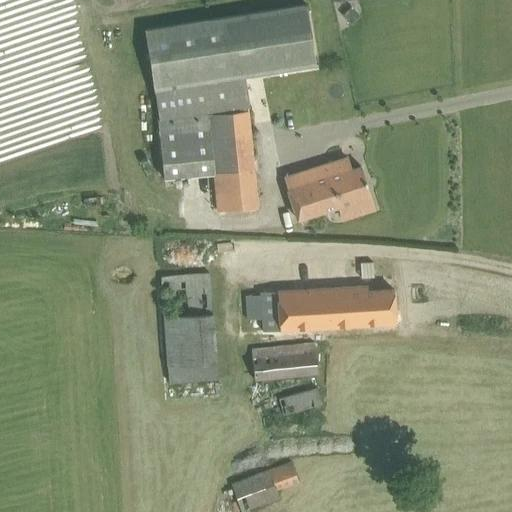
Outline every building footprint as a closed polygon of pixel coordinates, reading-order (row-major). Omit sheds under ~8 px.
[(245,74),(316,64),(307,3),(145,29),(155,89),(160,119),(158,119),(164,177),(214,171),(215,178),(222,177),(226,218),(259,215),(248,110),(247,105),(250,104),(245,74)] [(284,177),(297,218),(339,205),(343,218),(375,208),(361,165),(351,168),(348,158),(329,164),(319,166),(284,177)] [(373,276),(372,262),(360,263),(361,277),(373,276)] [(161,276),(169,384),(218,380),(210,273),(161,276)] [(393,288),(366,290),(366,285),(260,291),(260,294),(245,295),(247,318),(262,317),(262,330),(395,322),(393,288)] [(251,349),(254,379),(318,372),(314,342),(251,349)] [(277,398),(282,415),(321,404),(316,387),(277,398)] [(230,484),(240,511),(241,511),(279,498),(276,491),(297,483),(289,462),(230,484)]
